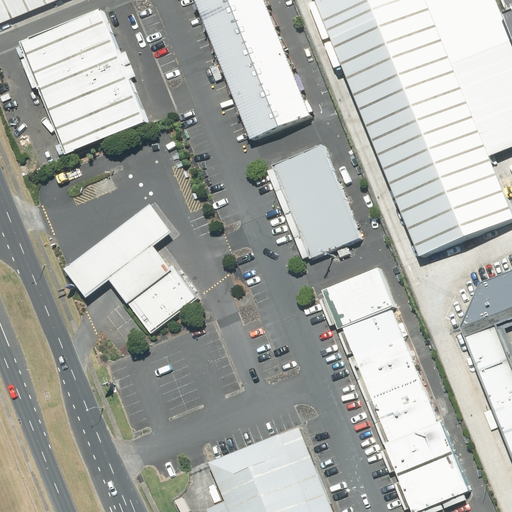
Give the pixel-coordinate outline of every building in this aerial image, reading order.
[(0,0),(0,29),(70,0),(0,0)] [(269,0),(199,0),(256,143),(316,119),(269,0)] [(511,39),(496,0),(320,0),(427,260),(511,226),(511,199),(493,153),(511,145),(511,39)] [(156,129),(108,13),(27,46),(75,163),(156,129)] [(371,245),(329,146),(276,169),(317,268),(371,245)] [(175,238),(151,208),(73,270),(92,294),(114,276),(156,329),(197,296),(160,249),(175,238)] [(442,511),(476,498),(384,271),(329,293),(418,511),(442,511)] [(511,320),(511,271),(483,283),(465,334),(511,452),(511,370),(495,327),(511,320)] [(337,511),(304,430),(214,467),(230,507),(217,511),(337,511)]
